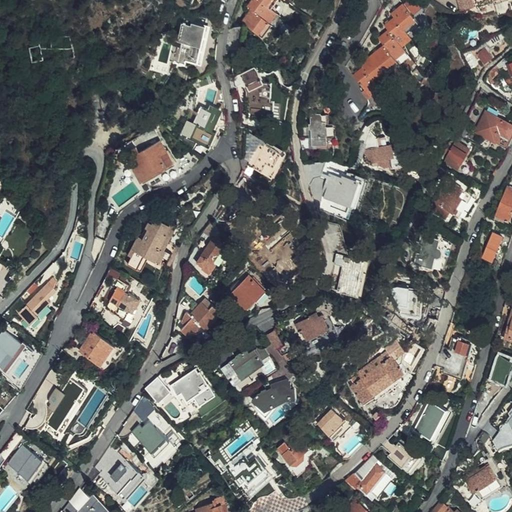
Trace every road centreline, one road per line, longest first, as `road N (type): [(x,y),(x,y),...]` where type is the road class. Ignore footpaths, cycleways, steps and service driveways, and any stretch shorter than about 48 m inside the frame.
road 1 (residential): [(347,0),(295,110),(301,178),(328,270),(305,295),(145,372)]
road 2 (residential): [(511,150),(409,405),(333,480),(268,510)]
road 3 (residential): [(73,319),(100,165),(90,151),(74,161),(62,242),(0,310)]
road 4 (residential): [(145,372),(166,329),(184,251),(233,172),(223,150)]
road 5 (residential): [(73,319),(135,207),(223,150)]
road 6 (residential): [(459,442),(511,256)]
road 7 (residential): [(51,511),(145,372)]
road 8 (residential): [(0,441),(73,319)]
